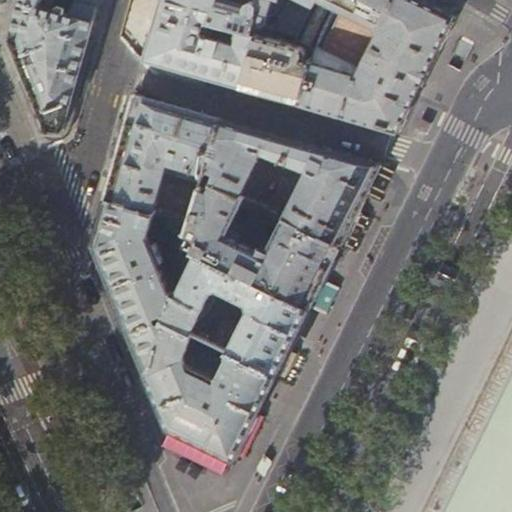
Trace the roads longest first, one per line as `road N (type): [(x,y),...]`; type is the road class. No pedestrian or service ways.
road 1 (primary): [(441,161),(266,511)]
road 2 (unclassified): [(118,66),(441,161)]
road 3 (residential): [(0,193),(91,154),(118,66)]
road 4 (primary): [(55,511),(0,387)]
